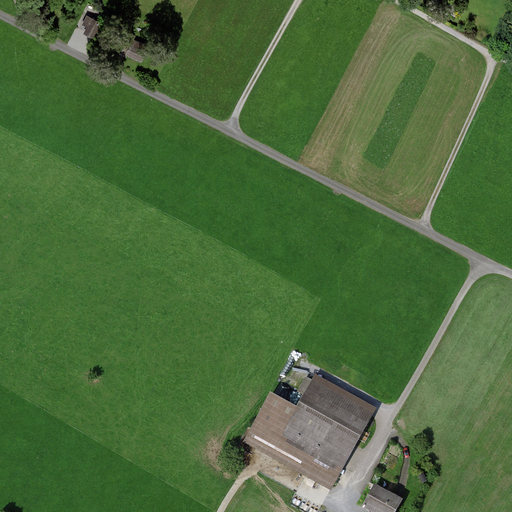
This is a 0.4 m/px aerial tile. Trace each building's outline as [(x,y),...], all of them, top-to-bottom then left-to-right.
[(101,23),(86,16),(83,24),(88,27),(85,33),(94,37),(101,23)] [(132,38),(125,56),(144,63),(151,45),(132,38)] [(377,411),(316,377),(313,383),(306,379),(298,395),(305,398),(299,408),(360,442),(377,411)] [(270,397),(243,445),(332,494),(360,442),(299,408),(297,412),(270,397)] [(400,511),(406,502),(376,486),(362,511),(363,511),(400,511)]
